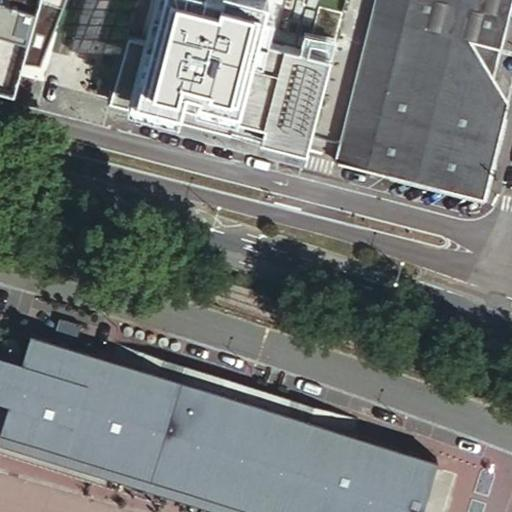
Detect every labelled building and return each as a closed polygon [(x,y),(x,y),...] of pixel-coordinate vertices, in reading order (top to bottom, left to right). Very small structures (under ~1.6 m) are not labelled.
[(0,0),(0,92),(4,93),(11,77),(29,82),(36,55),(61,0),(0,0)] [(260,0),(156,0),(145,44),(140,42),(124,38),(107,103),(303,154),(327,59),(260,43),(250,40),(258,10),(260,0)] [(151,0),(140,42),(145,44),(156,0),(151,0)] [(334,161),(485,201),(508,102),(494,77),(511,0),(374,0),(339,140),(334,161)] [(268,12),(258,10),(250,40),(260,43),(268,12)] [(283,511),(428,511),(446,457),(355,429),(118,354),(39,330),(31,358),(3,349),(0,358),(0,392),(17,399),(9,426),(283,511)] [(121,344),(118,354),(355,429),(359,419),(121,344)]
